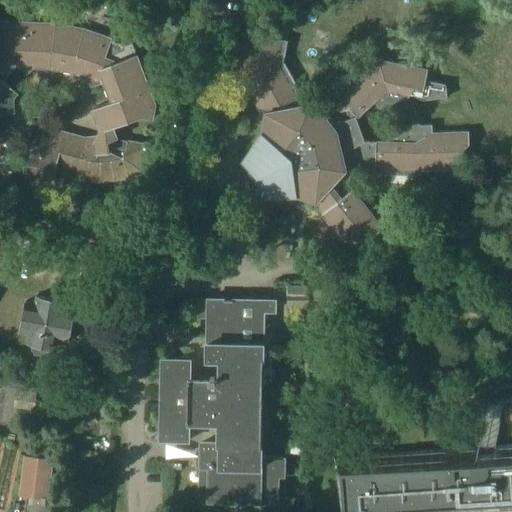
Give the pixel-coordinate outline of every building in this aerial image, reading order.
[(13,25),(6,18),(0,24),(0,115),(15,112),(14,98),(18,94),(2,79),(17,64),(28,74),(36,65),(37,66),(51,67),(73,71),(87,76),(88,76),(92,86),(106,81),(114,101),(94,108),(100,127),(101,131),(98,137),(85,139),(68,135),(66,138),(55,135),(53,130),(41,130),(32,147),(26,180),(50,188),(51,186),(54,175),(55,170),(65,173),(86,179),(101,181),(115,179),(130,175),(142,170),(146,149),(149,150),(150,147),(128,142),(117,139),(113,128),(141,116),(152,119),(155,104),(132,43),(122,46),(121,44),(83,30),(56,25),(15,23),(13,25)] [(318,107),(302,104),(296,92),(296,84),(284,61),(288,41),(243,31),(236,68),(267,124),(243,160),(254,167),(250,172),(256,183),(262,183),(263,195),(306,194),(316,202),(332,223),(345,240),(364,242),(383,227),(349,183),(352,168),(376,169),(380,174),(415,176),(415,171),(464,169),(463,144),(469,144),(469,131),(432,132),(432,124),(420,125),(417,122),(389,132),(388,142),(365,141),(356,117),(374,101),(381,108),(409,98),(411,93),(423,100),(447,97),(446,84),(426,80),(428,69),(373,58),(318,107)] [(235,114),(252,104),(242,85),(225,94),(235,114)] [(0,181),(1,182),(19,168),(6,153),(0,157),(0,181)] [(65,178),(54,175),(51,186),(62,189),(65,178)] [(322,304),(322,283),(310,283),(310,304),(322,304)] [(308,296),(308,285),(287,285),(287,296),(308,296)] [(65,309),(66,301),(37,295),(35,303),(25,302),(20,331),(30,333),(28,343),(33,344),(32,349),(35,353),(47,356),(51,353),(52,347),(57,348),(59,338),(69,340),(75,311),(65,309)] [(264,310),(275,310),(276,300),(199,299),(198,317),(208,317),(207,358),(220,359),(220,379),(189,379),(190,360),(162,359),(160,440),(188,441),(189,421),(219,422),(219,443),(202,442),(201,500),(278,502),(278,475),(284,475),(284,459),(261,458),(264,310)] [(14,407),(33,410),(35,394),(16,391),(14,407)] [(342,511),(511,511),(511,443),(334,455),(342,511)]
